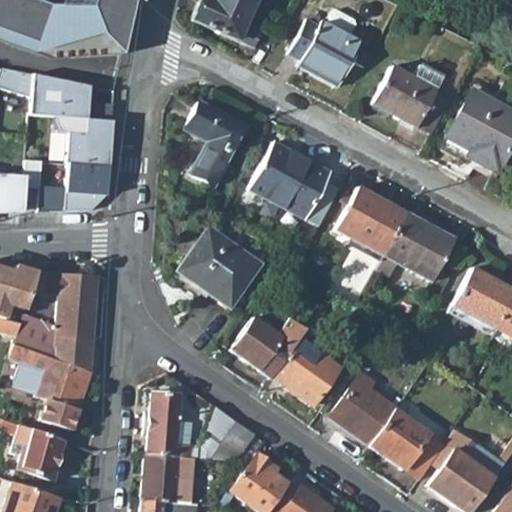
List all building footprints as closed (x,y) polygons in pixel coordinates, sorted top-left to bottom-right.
[(119,55),(131,0),(0,0),(0,30),(78,58),(119,55)] [(203,0),(195,0),(187,23),(243,46),(248,35),(238,31),(249,0),(206,0),(206,1),(203,0)] [(307,71),(306,75),(335,90),(359,46),(320,25),(316,29),(304,23),(286,56),(298,63),(297,65),(301,67),(307,71)] [(0,43),(48,61),(78,58),(0,30),(0,43)] [(390,69),(369,108),(413,130),(436,88),(433,86),(437,77),(415,66),(408,78),(390,69)] [(84,105),(86,86),(54,81),(33,76),(0,67),(0,87),(27,99),(26,115),(56,118),(83,120),(84,105)] [(511,138),(511,116),(471,94),(446,140),(471,153),(475,146),(481,149),(474,163),(494,174),(511,138)] [(108,122),(109,107),(84,105),(83,120),(105,122),(108,122)] [(210,189),(241,130),(195,105),(181,131),(203,143),(186,176),(210,189)] [(102,167),(104,135),(82,134),(83,120),(56,118),(55,133),(63,134),(61,163),(64,164),(102,167)] [(104,135),(105,122),(83,120),(82,134),(104,135)] [(326,175),(271,145),(246,190),(302,221),(326,175)] [(36,186),(38,162),(22,161),(21,178),(0,176),(0,211),(19,213),(21,188),(36,189),(36,186)] [(62,188),(60,212),(89,211),(102,196),(105,167),(102,167),(64,164),(62,188)] [(36,186),(36,189),(35,213),(60,212),(62,188),(36,186)] [(401,215),(353,189),(331,232),(378,258),(401,215)] [(401,215),(378,258),(370,273),(384,282),(394,266),(424,283),(448,240),(401,215)] [(202,231),(171,275),(224,312),(254,268),(202,231)] [(0,272),(8,275),(10,269),(0,266),(0,272)] [(28,292),(33,274),(10,268),(10,269),(8,275),(0,272),(0,320),(4,307),(21,312),(28,292)] [(468,270),(451,302),(494,326),(511,293),(468,270)] [(10,346),(87,373),(95,279),(33,274),(28,292),(54,295),(51,327),(20,315),(17,326),(10,346)] [(511,293),(494,326),(511,335),(511,293)] [(285,320),(273,336),(249,319),(226,351),(267,381),(269,378),(295,341),(301,331),(285,320)] [(295,341),(269,378),(309,406),(335,368),(315,354),(320,346),(307,337),(314,327),(307,322),(301,331),(295,341)] [(68,432),(87,373),(10,346),(6,360),(19,365),(18,370),(23,377),(18,391),(33,397),(44,401),(37,421),(68,432)] [(356,374),(326,419),(367,447),(392,411),(393,410),(365,390),(370,383),(356,374)] [(175,396),(147,393),(142,455),(170,457),(171,444),(175,396)] [(212,409),(197,445),(196,459),(235,462),(252,437),(212,409)] [(392,411),(367,447),(400,471),(426,435),(392,411)] [(19,446),(16,456),(11,469),(45,481),(60,442),(23,428),(0,419),(0,430),(13,435),(10,442),(19,446)] [(471,466),(479,454),(449,434),(441,445),(449,451),(471,466)] [(426,435),(400,471),(416,481),(428,465),(441,445),(426,435)] [(10,442),(7,453),(16,456),(19,446),(10,442)] [(197,445),(171,444),(170,457),(191,459),(196,459),(197,445)] [(449,451),(441,445),(428,465),(436,470),(449,451)] [(436,470),(424,487),(459,511),(467,511),(490,480),(471,466),(449,451),(436,470)] [(251,453),(218,502),(219,505),(221,509),(231,495),(255,511),(265,511),(286,484),(266,470),(269,466),(251,453)] [(139,454),(136,499),(139,500),(173,502),(189,503),(191,459),(170,457),(142,455),(139,454)] [(490,480),(498,468),(479,454),(471,466),(490,480)] [(51,498),(46,496),(0,480),(0,490),(2,491),(49,498),(51,498)] [(511,511),(511,484),(491,511),(511,511)] [(331,511),(297,488),(279,511),(331,511)] [(49,498),(2,491),(0,490),(0,511),(51,511),(55,499),(51,498),(49,498)] [(173,502),(139,500),(138,511),(190,511),(191,503),(189,503),(173,502)]
